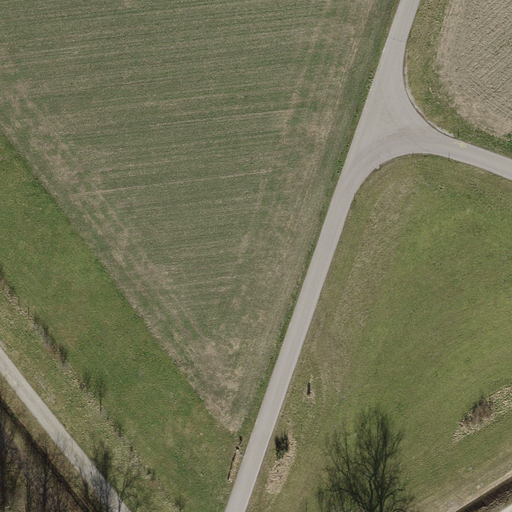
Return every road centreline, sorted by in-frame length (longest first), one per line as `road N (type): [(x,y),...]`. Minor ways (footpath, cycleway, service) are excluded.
road 1 (unclassified): [(234,511),(371,123)]
road 2 (track): [(0,359),(121,511)]
road 3 (unclassified): [(511,170),(371,123)]
road 4 (unclassified): [(371,123),(411,0)]
